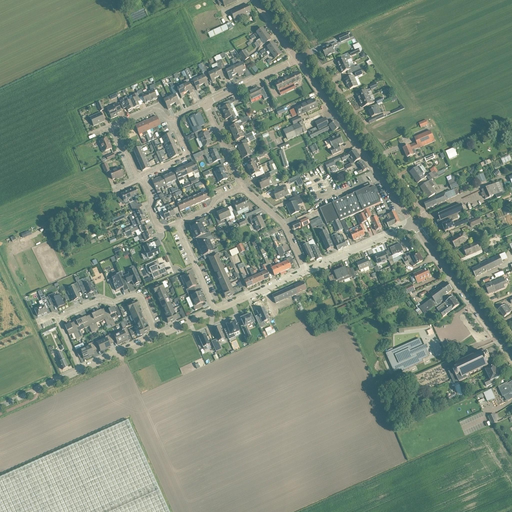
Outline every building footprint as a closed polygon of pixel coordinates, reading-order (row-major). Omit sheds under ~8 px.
[(245,15),(251,12),(247,4),(240,8),(239,6),(234,8),(235,10),(230,12),(235,23),(247,17),(245,15)] [(209,38),(228,29),(226,24),(207,33),(209,38)] [(256,33),(254,34),(256,37),(258,36),(260,39),(266,34),(262,29),(258,31),(256,33)] [(260,39),(256,42),(260,47),(264,45),(266,43),(270,40),(266,34),(260,39)] [(348,34),(339,38),(341,43),(350,39),(348,34)] [(271,53),(277,49),(273,43),(267,47),(271,53)] [(335,53),(333,49),(334,49),(334,47),(334,46),(337,45),(336,43),(322,49),(325,57),(335,53)] [(281,55),(277,49),(271,53),(275,59),(281,55)] [(239,54),(244,61),(249,58),(244,50),(239,54)] [(349,64),(348,61),(351,59),(350,56),(341,60),(337,62),(339,68),(349,64)] [(234,75),(231,68),(230,66),(225,69),(222,63),(220,60),(218,61),(223,71),(225,70),(230,81),(233,79),(231,77),(234,75)] [(223,71),(218,61),(216,62),(218,65),(217,65),(218,67),(212,69),(213,71),(217,78),(220,77),(221,79),(223,78),(221,73),(223,72),(223,71)] [(241,75),(236,65),(235,63),(233,64),(234,66),(231,68),(234,75),(237,74),(239,77),(241,75)] [(242,72),(245,70),(242,63),(236,65),(241,75),(243,74),(242,72)] [(361,69),(359,65),(355,67),(354,65),(350,66),(349,64),(339,68),(342,73),(352,69),(354,73),(354,72),(354,73),(361,69)] [(217,78),(213,71),(210,72),(209,69),(206,71),(210,79),(212,83),(215,82),(214,79),(217,78)] [(358,86),(355,79),(356,79),(355,78),(357,77),(363,74),(361,69),(354,73),(355,75),(344,80),(347,86),(348,86),(350,89),(354,87),(358,86)] [(293,84),(301,80),(298,73),(292,75),(274,83),(280,95),(295,88),(293,84)] [(190,88),(188,84),(190,83),(189,79),(187,76),(185,77),(187,80),(184,82),(185,85),(182,86),(186,93),(189,91),(190,94),(193,93),(190,88)] [(208,86),(206,81),(203,76),(198,78),(201,85),(204,84),(205,87),(208,86)] [(201,85),(198,78),(192,81),(195,86),(197,91),(200,90),(198,87),(201,85)] [(157,99),(154,92),(156,91),(154,85),(150,87),(150,91),(147,92),(151,101),(157,99)] [(186,93),(182,86),(179,87),(178,85),(173,87),(177,94),(179,93),(181,98),(184,97),(183,94),(186,93)] [(267,98),(265,93),(263,89),(259,91),(258,88),(247,93),(250,101),(262,95),(264,100),(267,98)] [(367,90),(364,92),(357,95),(358,97),(357,97),(359,102),(370,97),(368,93),(371,92),(370,89),(367,90)] [(151,101),(147,92),(144,94),(141,90),(136,92),(137,94),(139,98),(142,97),(145,104),(151,101)] [(138,103),(140,102),(141,102),(139,98),(137,94),(131,96),(132,98),(131,100),(130,101),(133,109),(135,108),(137,109),(139,107),(139,106),(138,103)] [(179,105),(175,95),(174,95),(169,98),(172,105),(175,103),(177,106),(179,105)] [(133,109),(130,101),(128,97),(125,98),(125,99),(120,101),(123,109),(126,108),(128,111),(128,112),(131,111),(132,110),(133,109)] [(372,101),(370,97),(359,102),(361,106),(361,105),(362,108),(373,103),(375,102),(374,100),(372,101)] [(172,105),(169,98),(163,100),(168,110),(171,109),(169,106),(172,105)] [(313,105),(315,104),(313,99),(309,102),(294,108),(296,112),(313,104),(313,105)] [(232,110),(230,105),(231,104),(229,101),(222,104),(224,107),(221,108),(224,114),(232,110)] [(116,113),(121,111),(118,104),(110,107),(111,108),(107,110),(108,112),(108,114),(109,115),(111,119),(117,116),(116,113)] [(298,116),(312,109),(317,107),(315,104),(313,105),(313,104),(296,112),(298,116)] [(372,110),(369,111),(372,118),(381,114),(378,104),(371,107),(372,110)] [(274,110),(276,109),(274,105),(264,110),(266,115),(274,111),(274,110)] [(237,120),(234,115),(235,115),(232,110),(224,114),(225,117),(224,117),(225,120),(229,118),(232,123),(237,120)] [(104,121),(101,113),(90,118),(93,126),(104,121)] [(204,125),(199,114),(189,118),(192,126),(191,126),(194,133),(201,130),(200,127),(204,125)] [(161,125),(156,116),(151,119),(156,131),(158,130),(159,130),(157,127),(161,125)] [(300,116),(291,120),(293,125),(302,121),(300,116)] [(335,131),(339,128),(335,122),(329,126),(328,125),(325,118),(320,120),(315,123),(317,127),(308,131),(310,138),(330,129),(333,133),(335,131)] [(156,131),(151,119),(146,121),(150,130),(153,129),(154,132),(156,131)] [(150,130),(146,121),(140,123),(146,135),(148,134),(147,131),(150,130)] [(307,132),(302,122),(283,130),(286,138),(287,141),(307,132)] [(146,135),(140,123),(135,126),(139,135),(142,133),(143,136),(146,135)] [(240,131),(239,127),(242,126),(241,123),(229,128),(232,135),(240,131)] [(210,140),(211,139),(207,132),(203,134),(201,130),(194,133),(196,137),(199,136),(203,147),(205,146),(207,147),(209,146),(209,144),(211,143),(210,140)] [(246,139),(253,136),(251,133),(246,135),(245,133),(242,134),(240,131),(232,135),(235,141),(245,137),(246,139)] [(172,140),(169,134),(161,138),(164,143),(172,140)] [(342,143),(339,135),(328,140),(331,148),(329,149),(331,155),(340,151),(338,146),(342,143)] [(419,148),(435,141),(433,136),(420,141),(418,137),(414,138),(417,145),(410,148),(409,146),(403,148),(407,158),(413,155),(415,154),(414,150),(418,148),(419,148)] [(112,149),(110,144),(109,141),(108,142),(107,138),(99,141),(101,145),(100,145),(103,153),(112,149)] [(173,139),(172,140),(164,143),(166,149),(174,145),(175,145),(173,139)] [(253,157),(246,144),(238,147),(240,151),(241,151),(244,158),(243,158),(247,157),(248,159),(253,157)] [(176,150),(174,145),(166,149),(168,154),(176,150)] [(143,152),(141,147),(133,150),(135,156),(143,152)] [(218,156),(215,150),(216,150),(211,152),(209,148),(202,152),(205,157),(209,155),(213,163),(220,160),(218,156)] [(179,156),(176,150),(168,154),(170,159),(179,156)] [(343,161),(347,159),(351,164),(345,166),(346,169),(352,167),(351,165),(354,163),(357,161),(361,158),(355,150),(348,155),(348,154),(343,156),(341,157),(336,159),(325,164),(328,169),(336,165),(337,164),(337,162),(342,160),(343,161)] [(146,157),(143,152),(135,156),(138,161),(146,157)] [(148,163),(146,157),(138,161),(140,166),(148,163)] [(249,165),(247,166),(247,168),(248,171),(257,167),(256,164),(259,163),(257,158),(253,160),(248,162),(249,165)] [(109,171),(106,164),(104,162),(101,163),(105,173),(109,171)] [(199,173),(194,163),(192,164),(191,162),(188,163),(192,173),(194,175),(199,173)] [(368,169),(363,162),(359,165),(361,169),(357,171),(358,174),(364,172),(368,169)] [(150,168),(148,163),(140,166),(142,171),(150,168)] [(192,173),(188,163),(185,165),(186,166),(184,167),(183,166),(187,175),(192,173)] [(227,179),(224,172),(226,171),(222,164),(218,166),(215,167),(217,171),(215,172),(217,178),(219,182),(227,179)] [(187,175),(183,166),(184,167),(182,168),(181,166),(178,168),(183,177),(187,175)] [(425,178),(423,175),(425,174),(419,166),(410,172),(418,183),(425,178)] [(257,167),(248,171),(250,175),(250,174),(251,176),(255,175),(260,172),(261,175),(264,174),(262,169),(259,170),(257,167)] [(124,176),(120,168),(109,173),(112,180),(116,178),(117,179),(124,176)] [(184,180),(183,177),(178,168),(175,169),(176,170),(174,171),(179,182),(184,180)] [(432,188),(435,185),(431,180),(435,177),(445,172),(444,170),(438,172),(436,173),(428,179),(430,181),(428,182),(420,187),(421,187),(428,198),(432,195),(436,193),(432,188)] [(428,179),(436,173),(434,170),(426,176),(428,179)] [(176,180),(175,177),(173,173),(168,175),(171,182),(176,180)] [(273,184),(268,174),(263,176),(259,178),(260,181),(258,182),(261,189),(266,187),(273,184)] [(483,174),(476,177),(479,183),(486,180),(483,174)] [(168,175),(163,177),(166,184),(171,182),(168,175)] [(166,184),(163,177),(162,176),(157,179),(161,188),(164,186),(165,189),(168,188),(166,184)] [(161,188),(157,179),(152,181),(157,193),(159,192),(158,189),(161,188)] [(459,186),(457,180),(449,184),(451,189),(459,186)] [(501,182),(486,188),(481,190),(483,193),(481,194),(483,197),(484,196),(485,199),(495,195),(497,199),(504,196),(503,194),(506,193),(501,182)] [(288,195),(286,190),(284,185),(279,188),(280,190),(273,194),(276,200),(281,198),(288,195)] [(353,194),(333,203),(340,220),(341,221),(344,220),(350,217),(353,216),(355,215),(358,214),(363,211),(369,209),(381,203),(378,196),(379,195),(378,192),(378,193),(375,187),(373,188),(370,189),(369,188),(368,188),(356,193),(355,193),(353,194)] [(138,205),(135,197),(138,196),(135,188),(128,191),(133,202),(135,206),(136,209),(136,210),(139,208),(142,207),(141,204),(138,205)] [(448,200),(456,196),(454,190),(424,203),(426,209),(430,207),(431,208),(433,207),(433,206),(448,200)] [(135,206),(133,202),(128,191),(121,195),(121,196),(117,198),(120,204),(128,200),(132,211),(136,209),(135,206)] [(210,199),(208,195),(206,191),(201,193),(205,201),(210,199)] [(205,201),(201,193),(196,196),(200,203),(205,201)] [(200,203),(196,196),(191,198),(195,205),(200,203)] [(299,212),(297,205),(298,205),(300,205),(300,204),(302,203),(298,196),(294,198),(295,201),(286,205),(291,215),(295,213),(299,212)] [(195,205),(191,198),(186,200),(190,207),(195,205)] [(248,207),(243,198),(241,199),(241,200),(238,201),(242,210),(248,207)] [(190,207),(186,200),(182,202),(185,210),(190,207)] [(242,210),(238,201),(235,203),(235,202),(232,203),(235,208),(232,210),(233,211),(235,217),(238,215),(237,212),(242,210)] [(185,210),(182,202),(176,204),(180,212),(185,210)] [(340,220),(333,203),(332,203),(320,209),(327,225),(340,220)] [(178,213),(175,205),(171,207),(170,204),(165,206),(166,209),(170,219),(173,218),(172,217),(175,216),(174,215),(178,213)] [(457,216),(459,215),(458,214),(464,211),(461,205),(438,215),(440,221),(439,222),(441,225),(442,225),(442,226),(452,221),(458,219),(457,216)] [(509,206),(502,209),(505,216),(511,213),(509,206)] [(170,219),(166,209),(161,211),(160,207),(157,208),(160,216),(160,215),(162,214),(165,220),(167,219),(168,220),(170,219)] [(145,215),(144,213),(142,213),(141,211),(139,208),(136,210),(135,210),(124,215),(125,218),(129,216),(131,221),(145,215)] [(235,218),(232,211),(229,213),(227,208),(221,211),(226,219),(229,218),(230,220),(235,218)] [(372,217),(369,209),(363,211),(364,213),(367,219),(372,217)] [(226,219),(221,211),(216,213),(218,218),(215,219),(218,226),(224,223),(223,221),(226,219)] [(400,222),(395,211),(389,214),(394,225),(400,222)] [(368,221),(367,219),(364,213),(359,216),(358,214),(355,215),(357,218),(359,217),(362,223),(368,221)] [(264,228),(262,222),(262,221),(260,217),(257,218),(256,214),(249,217),(248,217),(252,225),(254,224),(257,231),(260,230),(261,230),(261,229),(264,228)] [(394,225),(389,214),(384,217),(384,218),(387,217),(388,220),(384,222),(386,226),(388,225),(389,227),(394,225)] [(142,225),(141,223),(146,220),(145,218),(146,217),(145,215),(131,221),(133,226),(129,228),(130,228),(125,230),(126,232),(131,230),(134,229),(142,225)] [(382,228),(380,224),(377,217),(371,220),(376,231),(382,228)] [(469,221),(471,227),(482,222),(479,217),(469,221)] [(203,218),(189,225),(191,228),(190,228),(191,230),(190,231),(192,234),(203,229),(201,224),(205,222),(203,218)] [(309,222),(307,218),(300,221),(302,227),(310,223),(309,222)] [(320,218),(315,220),(318,226),(323,224),(320,218)] [(445,232),(465,224),(469,222),(467,219),(453,224),(452,221),(442,226),(445,232)] [(318,226),(315,220),(309,222),(310,223),(312,229),(318,226)] [(341,221),(345,231),(349,229),(344,220),(341,221)] [(343,230),(339,221),(333,224),(337,233),(343,230)] [(301,226),(299,222),(291,225),(293,230),(301,226)] [(355,228),(356,231),(359,238),(365,236),(363,232),(365,231),(362,224),(355,228)] [(138,236),(152,230),(150,228),(149,228),(148,226),(143,228),(142,225),(134,229),(131,230),(132,233),(136,232),(138,236)] [(197,242),(211,236),(209,232),(205,234),(203,229),(192,234),(193,237),(194,237),(195,239),(197,242)] [(359,238),(356,231),(353,232),(351,229),(349,230),(353,241),(359,238)] [(151,236),(152,236),(151,233),(153,233),(152,230),(138,236),(140,241),(141,244),(152,239),(151,236)] [(320,235),(323,243),(330,240),(326,232),(320,235)] [(455,247),(468,240),(464,232),(451,240),(455,247)] [(347,247),(342,235),(338,236),(337,233),(332,235),(333,238),(332,238),(338,251),(347,247)] [(213,240),(211,236),(197,242),(198,245),(199,247),(198,248),(199,251),(211,246),(209,241),(213,240)] [(320,254),(316,246),(315,246),(313,240),(311,241),(308,242),(317,261),(322,258),(320,254)] [(334,248),(330,240),(323,243),(327,251),(334,248)] [(285,254),(281,246),(279,247),(276,242),(274,243),(276,248),(280,258),(284,257),(283,255),(285,254)] [(481,250),(477,242),(463,248),(467,256),(481,250)] [(157,247),(152,250),(150,244),(143,247),(145,253),(148,259),(149,258),(149,259),(152,258),(152,257),(160,253),(157,247)] [(244,251),(241,244),(236,246),(239,254),(244,251)] [(303,246),(306,253),(308,257),(307,257),(308,258),(310,261),(315,259),(308,244),(303,246)] [(390,248),(393,255),(398,253),(399,256),(404,253),(400,244),(390,248)] [(213,251),(211,246),(199,251),(201,255),(202,254),(203,256),(204,259),(205,259),(208,258),(216,254),(219,253),(217,249),(213,251)] [(123,247),(114,250),(116,255),(124,251),(123,247)] [(423,261),(419,254),(413,257),(410,251),(401,256),(402,257),(402,258),(405,265),(409,263),(411,262),(413,266),(416,265),(419,264),(423,261)] [(395,265),(393,259),(391,255),(387,256),(386,253),(380,256),(379,255),(375,256),(376,258),(376,259),(378,264),(388,260),(391,266),(393,266),(395,265)] [(476,277),(503,264),(501,261),(507,258),(504,253),(479,265),(479,266),(472,269),(476,277)] [(208,258),(210,263),(219,259),(216,254),(208,258)] [(284,260),(285,262),(282,263),(285,271),(291,268),(290,266),(294,264),(291,257),(284,260)] [(285,271),(282,263),(278,265),(275,258),(273,259),(276,266),(280,273),(285,271)] [(221,264),(219,259),(210,263),(213,268),(221,264)] [(373,265),(371,260),(368,262),(367,260),(357,264),(358,267),(358,268),(359,268),(360,270),(368,267),(370,270),(374,268),(373,265)] [(158,267),(159,266),(157,261),(145,266),(149,275),(151,274),(153,279),(166,273),(164,268),(158,271),(157,268),(158,268),(158,267)] [(242,268),(244,272),(246,271),(243,263),(237,265),(239,270),(242,268)] [(223,269),(221,264),(213,268),(215,273),(223,269)] [(280,273),(276,266),(272,268),(271,266),(269,267),(270,269),(271,269),(274,276),(280,273)] [(356,276),(356,275),(355,272),(353,268),(350,269),(349,268),(346,269),(346,268),(334,273),(335,274),(328,277),(330,282),(331,284),(338,281),(339,283),(350,279),(353,277),(354,279),(357,278),(356,276)] [(431,277),(427,268),(413,275),(410,277),(413,284),(417,282),(417,284),(425,281),(424,280),(431,277)] [(225,274),(223,269),(215,273),(216,275),(215,275),(216,278),(225,274)] [(254,274),(252,270),(252,269),(249,270),(252,278),(249,279),(252,286),(258,283),(255,276),(254,274)] [(270,278),(267,273),(265,269),(263,270),(264,272),(261,274),(264,280),(270,278)] [(136,286),(139,284),(139,283),(140,282),(135,270),(128,273),(129,274),(124,276),(127,283),(132,281),(134,285),(135,285),(136,286)] [(184,286),(186,285),(186,284),(195,280),(194,277),(193,278),(192,276),(189,277),(188,273),(180,277),(184,286)] [(116,291),(122,288),(123,288),(123,286),(126,284),(123,276),(119,277),(117,274),(111,276),(112,278),(114,283),(113,283),(116,291)] [(227,279),(225,274),(216,278),(217,281),(218,281),(219,283),(227,279)] [(252,286),(249,279),(247,280),(244,274),(241,275),(247,288),(252,286)] [(264,280),(261,274),(255,276),(258,283),(264,280)] [(505,288),(504,286),(506,284),(504,278),(485,285),(489,294),(495,291),(495,292),(505,288)] [(86,292),(87,294),(87,295),(94,292),(90,282),(85,285),(82,279),(77,282),(82,293),(86,292)] [(221,288),(229,284),(227,279),(219,283),(221,288)] [(195,290),(194,287),(196,286),(195,284),(196,283),(195,280),(186,284),(186,285),(188,289),(186,290),(187,294),(195,290)] [(275,303),(306,289),(303,282),(272,296),(275,303)] [(445,295),(452,290),(447,282),(443,285),(430,295),(437,305),(441,302),(447,298),(445,295)] [(77,291),(80,290),(77,283),(74,285),(75,288),(68,290),(69,291),(67,292),(69,295),(70,295),(73,301),(76,300),(79,299),(79,298),(80,298),(77,291)] [(155,294),(156,293),(164,290),(162,284),(159,286),(159,285),(156,286),(156,287),(152,288),(155,294)] [(232,289),(229,284),(221,288),(223,292),(224,293),(232,289)] [(415,292),(413,286),(403,290),(405,296),(415,292)] [(234,294),(232,289),(224,293),(223,292),(223,293),(225,298),(229,296),(229,297),(232,296),(232,295),(234,294)] [(166,295),(164,290),(156,293),(156,295),(155,296),(157,298),(166,295)] [(202,297),(201,294),(200,295),(199,292),(197,294),(195,290),(187,294),(189,297),(191,296),(193,301),(202,297)] [(56,304),(58,308),(64,305),(60,295),(56,297),(54,293),(48,296),(52,305),(56,304)] [(34,310),(37,317),(47,312),(45,308),(49,307),(44,295),(40,297),(41,301),(39,302),(41,306),(37,308),(37,309),(34,310)] [(168,299),(166,295),(157,298),(158,301),(159,301),(160,303),(168,299)] [(204,300),(202,297),(193,301),(191,302),(195,311),(203,307),(201,304),(204,303),(203,301),(204,300)] [(455,308),(459,305),(453,297),(446,302),(446,303),(443,305),(441,302),(437,305),(436,306),(435,307),(443,317),(447,314),(455,308)] [(170,304),(168,299),(160,303),(162,308),(170,304)] [(425,315),(435,307),(436,306),(431,299),(420,308),(425,315)] [(137,307),(138,307),(136,301),(132,303),(132,302),(129,304),(130,304),(127,306),(129,311),(137,307)] [(172,309),(170,304),(162,308),(163,310),(162,310),(163,313),(172,309)] [(510,312),(511,311),(507,304),(505,306),(505,305),(499,310),(504,317),(511,312),(510,312)] [(140,312),(138,307),(137,307),(129,311),(132,316),(140,312)] [(260,317),(256,319),(260,328),(265,326),(264,322),(269,319),(264,308),(263,309),(262,307),(257,310),(258,311),(257,311),(260,317)] [(117,317),(113,309),(113,308),(105,311),(111,325),(112,327),(115,326),(113,319),(117,317)] [(105,311),(104,309),(96,312),(97,313),(100,322),(104,320),(107,326),(111,325),(105,311)] [(174,314),(172,309),(163,313),(165,316),(166,316),(166,318),(167,318),(175,314),(174,314)] [(100,322),(97,313),(96,312),(88,316),(95,331),(99,330),(96,324),(100,322)] [(134,320),(143,316),(141,314),(140,312),(132,316),(129,317),(131,321),(134,320)] [(175,314),(174,314),(175,314),(167,318),(166,318),(165,318),(168,323),(172,322),(175,321),(174,320),(177,319),(175,314)] [(254,322),(250,314),(240,319),(244,327),(254,322)] [(95,331),(88,316),(81,319),(81,320),(85,329),(89,327),(92,333),(95,331)] [(144,319),(143,316),(134,320),(136,325),(144,322),(143,320),(144,319)] [(85,329),(81,320),(81,319),(73,323),(80,338),(83,337),(80,330),(85,329)] [(226,325),(227,328),(229,331),(225,332),(228,340),(234,337),(233,334),(239,331),(238,330),(239,330),(238,327),(237,327),(234,321),(233,322),(233,321),(230,322),(230,323),(226,325)] [(146,327),(144,322),(136,325),(138,330),(146,327)] [(80,338),(73,323),(65,326),(69,335),(73,333),(76,340),(80,338)] [(56,326),(42,333),(42,335),(56,328),(56,326)] [(147,326),(146,327),(138,330),(140,336),(143,334),(143,335),(146,334),(145,333),(149,331),(147,326)] [(118,332),(123,343),(126,341),(125,341),(131,338),(126,328),(118,332)] [(221,349),(218,341),(224,338),(225,337),(223,334),(222,334),(219,328),(218,329),(218,328),(214,329),(214,330),(213,331),(216,338),(211,341),(215,351),(221,349)] [(250,336),(247,328),(242,330),(246,338),(250,336)] [(123,343),(118,332),(109,335),(113,343),(116,342),(117,344),(119,343),(120,344),(123,343)] [(209,345),(205,335),(203,335),(203,334),(199,336),(200,337),(198,337),(203,348),(204,350),(207,349),(205,347),(209,345)] [(113,343),(109,335),(101,339),(106,350),(109,349),(108,348),(110,347),(109,345),(113,343)] [(106,350),(101,339),(92,343),(96,350),(99,349),(100,352),(102,351),(103,352),(106,350)] [(424,349),(420,339),(386,354),(394,373),(401,369),(402,372),(424,362),(423,360),(430,357),(426,349),(424,349)] [(96,350),(92,343),(84,346),(89,358),(92,356),(91,355),(94,354),(93,352),(96,350)] [(89,358),(84,346),(76,350),(79,358),(82,356),(83,359),(86,358),(86,359),(89,358)] [(484,367),(485,370),(490,368),(491,367),(491,368),(493,367),(490,361),(489,360),(490,359),(489,358),(488,356),(488,355),(487,354),(486,353),(485,350),(482,351),(481,351),(481,352),(479,353),(479,352),(478,352),(479,353),(475,355),(475,354),(474,354),(471,356),(471,355),(470,356),(471,357),(467,358),(467,357),(466,358),(467,359),(463,360),(463,359),(462,359),(463,360),(459,362),(459,361),(458,360),(450,364),(453,368),(450,369),(451,371),(449,372),(455,384),(466,378),(465,376),(469,374),(470,375),(471,375),(470,374),(473,372),(474,373),(474,372),(477,371),(478,372),(478,371),(481,369),(481,370),(482,369),(482,368),(484,367)] [(61,352),(56,354),(60,362),(59,362),(63,370),(68,367),(61,352)] [(500,377),(494,366),(493,367),(491,368),(491,367),(490,368),(485,370),(489,379),(484,382),(486,387),(496,382),(495,380),(500,377)] [(511,381),(508,384),(507,383),(498,387),(502,397),(503,396),(504,398),(506,398),(507,401),(511,398),(511,381)] [(488,391),(486,392),(488,398),(490,401),(495,399),(491,390),(488,391)] [(492,425),(497,422),(494,414),(488,417),(492,425)] [(168,511),(128,420),(0,477),(0,511),(168,511)]
